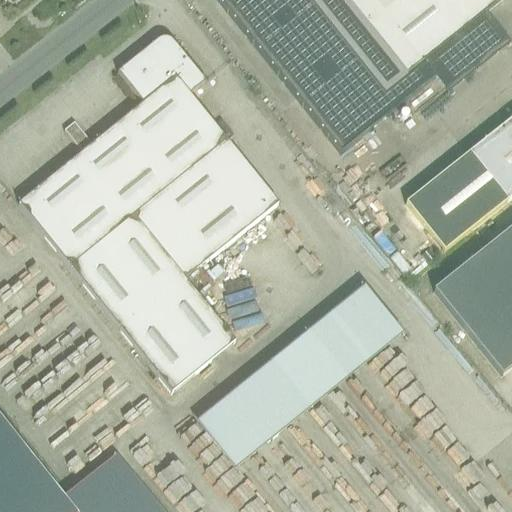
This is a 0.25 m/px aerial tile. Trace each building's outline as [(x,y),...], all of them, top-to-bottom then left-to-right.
[(434,79),(423,65),(503,0),(215,0),(340,155),(434,79)] [(171,396),(234,345),(184,283),(278,207),(189,97),(205,84),(172,45),(169,42),(165,41),(161,41),(157,43),(117,75),(142,106),(92,147),(74,125),(64,133),(82,155),(18,207),(171,396)] [(511,199),(511,121),(405,207),(443,255),(507,204),(511,199)] [(370,192),(357,205),(365,214),(379,201),(370,192)] [(511,230),(433,294),(501,379),(511,370),(511,230)] [(403,337),(364,289),(195,425),(234,474),(403,337)] [(0,511),(70,511),(62,501),(0,423),(0,511)]
